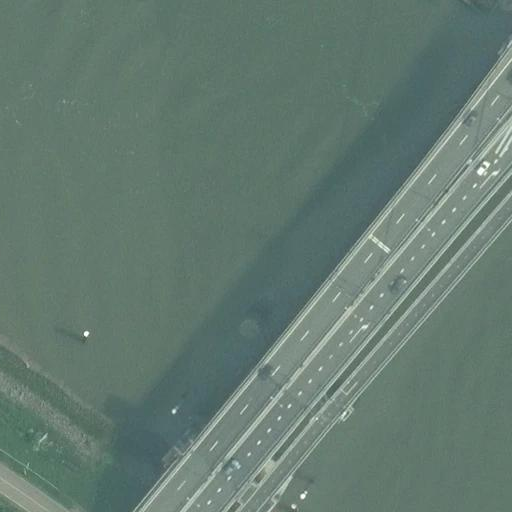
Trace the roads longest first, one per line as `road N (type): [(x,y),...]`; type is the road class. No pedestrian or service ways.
road 1 (primary): [(511,84),(161,511)]
road 2 (primary): [(202,511),(511,151)]
